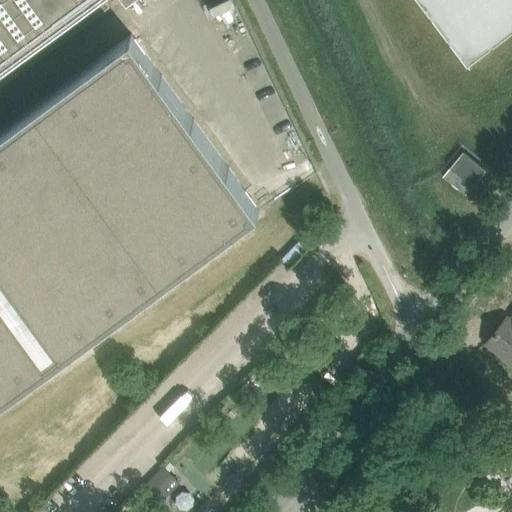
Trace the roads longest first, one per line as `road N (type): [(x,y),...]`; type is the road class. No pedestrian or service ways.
road 1 (unclassified): [(414,332),(256,0)]
road 2 (unclassified): [(280,497),(414,332)]
road 3 (unclassified): [(414,332),(511,211)]
